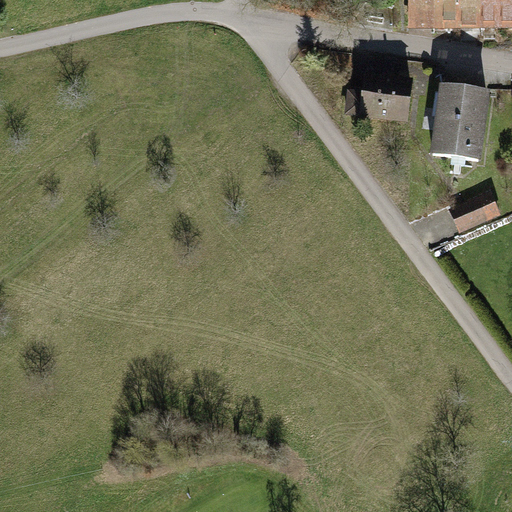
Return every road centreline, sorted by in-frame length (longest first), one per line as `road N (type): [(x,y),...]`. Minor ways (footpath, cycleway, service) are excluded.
road 1 (unclassified): [(511,371),(250,18)]
road 2 (residential): [(250,18),(511,53)]
road 3 (unclassified): [(0,49),(154,14),(250,18)]
